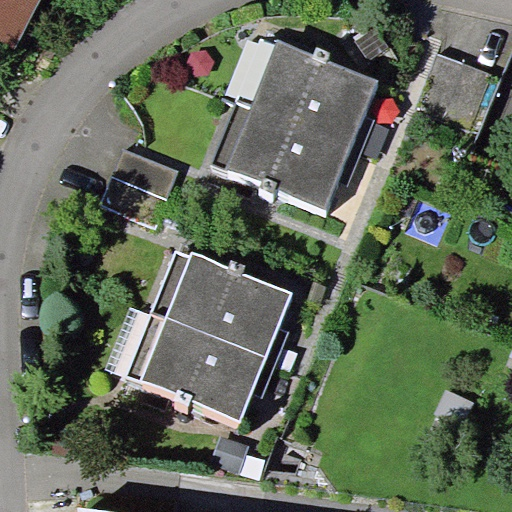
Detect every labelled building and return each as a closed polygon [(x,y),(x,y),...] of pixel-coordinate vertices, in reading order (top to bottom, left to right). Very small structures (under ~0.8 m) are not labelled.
[(44,0),(0,0),(0,59),(17,66),(44,0)] [(363,94),(260,55),(211,184),(314,223),(363,94)] [(496,86),(432,63),(413,117),(476,140),(496,86)] [(171,180),(118,160),(99,214),(152,234),(171,180)] [(280,308),(173,264),(119,393),(226,437),(280,308)]
